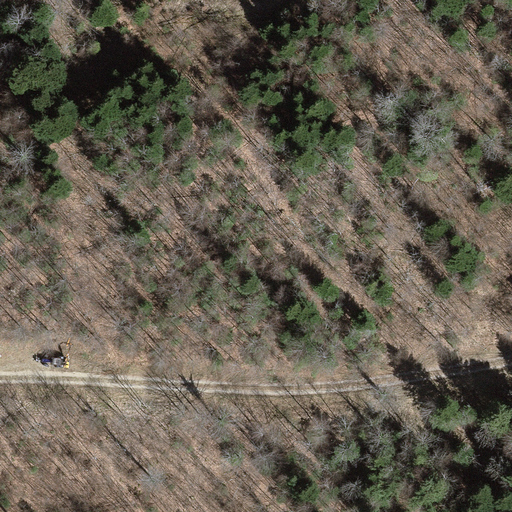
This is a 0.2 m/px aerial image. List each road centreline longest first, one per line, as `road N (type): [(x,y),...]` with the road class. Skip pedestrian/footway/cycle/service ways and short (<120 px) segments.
road 1 (track): [(0,377),(301,387),(511,361)]
road 2 (track): [(301,387),(511,454)]
